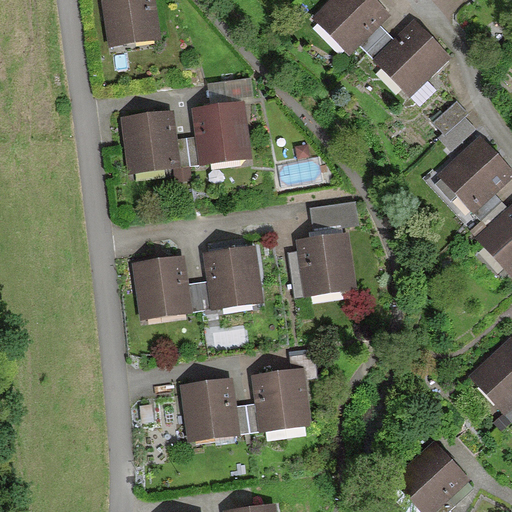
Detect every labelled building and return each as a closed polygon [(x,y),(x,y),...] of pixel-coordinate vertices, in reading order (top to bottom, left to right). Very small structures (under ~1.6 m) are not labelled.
[(155,0),(103,0),(110,47),(162,39),(155,0)] [(329,0),(312,17),(349,55),(360,45),(381,25),(392,14),(378,0),(329,0)] [(372,60),(410,98),(450,57),(412,20),(394,38),(374,58),(372,60)] [(374,58),(394,38),(381,25),(360,45),(374,58)] [(244,79),(205,85),(208,107),(247,102),(244,79)] [(457,101),(432,122),(443,134),(445,136),(466,117),(469,114),(457,101)] [(240,104),(191,111),(195,137),(199,163),(247,156),(240,104)] [(168,116),(119,122),(126,173),(175,166),(171,140),(168,116)] [(477,129),(466,117),(445,136),(443,134),(438,139),(451,152),(477,129)] [(437,173),(474,213),(495,193),(511,177),(511,168),(479,134),(437,173)] [(195,137),(171,140),(175,166),(199,163),(195,137)] [(509,208),(495,193),(474,213),(480,221),(469,230),(476,238),(509,208)] [(357,202),(310,208),(313,230),(362,225),(357,202)] [(476,238),(511,277),(511,204),(509,208),(476,238)] [(347,232),(296,240),(297,251),(289,252),(296,297),(356,287),(347,232)] [(252,248),(203,255),(207,281),(210,307),(259,300),(252,248)] [(179,259),(131,266),(138,317),(186,310),(183,284),(179,259)] [(207,281),(183,284),(186,310),(210,307),(207,281)] [(511,347),(475,381),(505,414),(511,407),(511,347)] [(305,370),(306,379),(320,378),(316,349),(289,353),(291,371),(305,370)] [(291,371),(254,376),(258,404),(261,431),(312,425),(306,379),(305,370),(291,371)] [(234,376),(178,384),(187,443),(242,434),(238,407),(234,376)] [(258,404),(238,407),(242,434),(261,431),(258,404)] [(397,481),(424,511),(437,511),(469,484),(436,446),(397,481)] [(278,511),(277,501),(222,510),(222,511),(278,511)]
